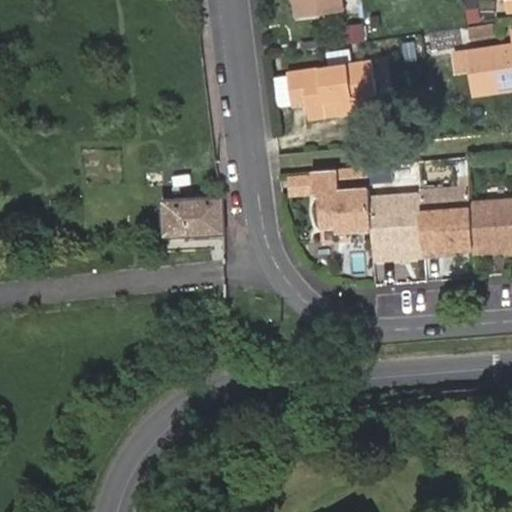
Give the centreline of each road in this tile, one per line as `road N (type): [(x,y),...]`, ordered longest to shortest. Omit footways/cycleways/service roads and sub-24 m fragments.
road 1 (residential): [(511,320),(369,329),(330,317),(290,285),(263,228),(234,0)]
road 2 (tertiary): [(511,364),(234,390),(201,404),(145,452),(120,511)]
